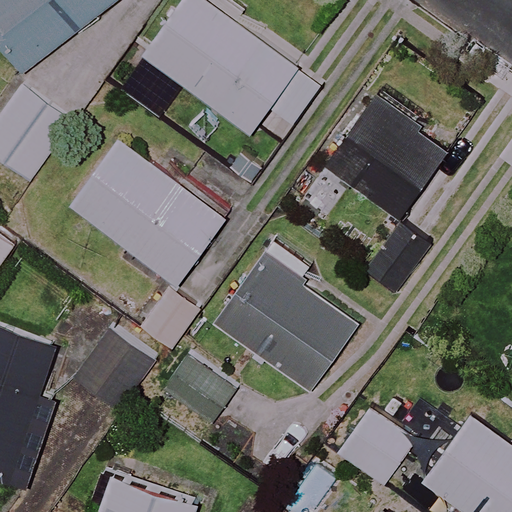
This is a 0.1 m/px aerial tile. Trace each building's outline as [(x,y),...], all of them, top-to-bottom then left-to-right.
[(111,0),(0,0),(0,39),(24,70),(111,0)] [(246,10),(231,0),(180,0),(145,51),(253,127),(270,104),(294,121),(326,76),(241,16),(246,10)] [(76,117),(25,79),(0,111),(0,155),(30,179),(76,117)] [(451,147),(375,90),(325,158),(401,214),(451,147)] [(229,213),(122,134),(73,200),(181,279),(229,213)] [(428,244),(397,222),(367,264),(397,286),(428,244)] [(0,263),(17,239),(0,227),(0,263)] [(359,321),(266,249),(218,312),(311,384),(359,321)] [(202,304),(173,282),(142,322),(171,344),(202,304)] [(59,338),(0,319),(0,472),(36,483),(62,396),(43,390),(59,338)] [(157,356),(112,326),(78,377),(123,407),(157,356)] [(234,385),(187,352),(161,390),(208,423),(234,385)] [(417,436),(371,402),(338,447),(384,481),(417,436)] [(511,511),(511,433),(473,407),(425,478),(474,511),(511,511)] [(195,511),(201,496),(119,468),(103,511),(195,511)]
